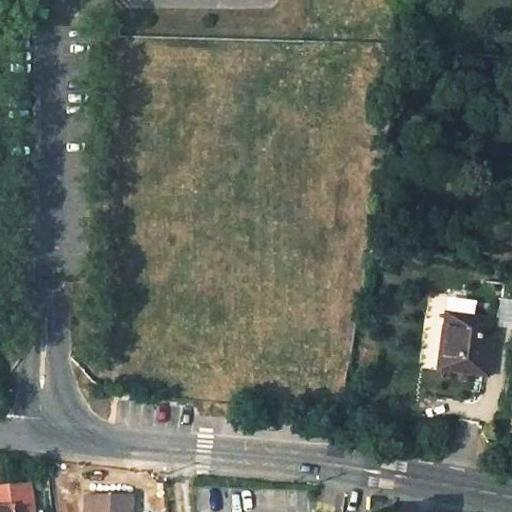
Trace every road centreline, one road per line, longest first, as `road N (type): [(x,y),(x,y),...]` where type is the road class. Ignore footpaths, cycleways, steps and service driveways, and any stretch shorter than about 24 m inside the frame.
road 1 (unclassified): [(511,499),(327,460),(176,449)]
road 2 (unclassified): [(176,449),(0,429)]
